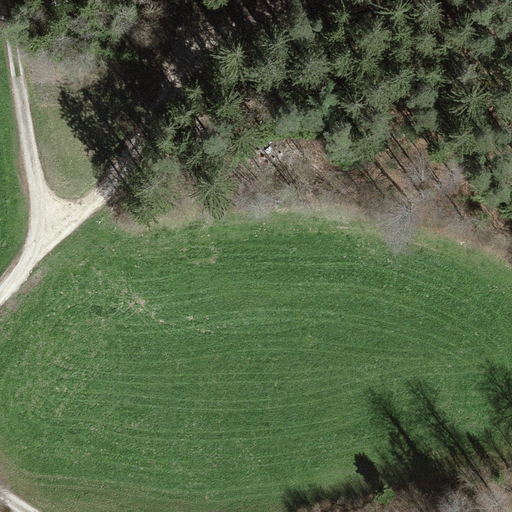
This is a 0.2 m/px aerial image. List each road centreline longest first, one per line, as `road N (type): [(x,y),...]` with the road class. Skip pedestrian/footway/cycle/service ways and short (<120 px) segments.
road 1 (track): [(236,0),(110,181),(0,293)]
road 2 (track): [(2,0),(47,241)]
